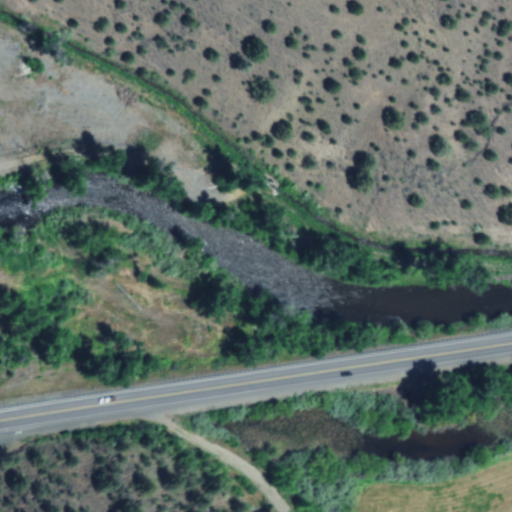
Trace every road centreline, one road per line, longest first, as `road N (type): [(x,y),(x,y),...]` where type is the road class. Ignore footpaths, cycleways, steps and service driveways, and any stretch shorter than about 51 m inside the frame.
road 1 (primary): [(163,395),(511,341)]
road 2 (primary): [(163,395),(0,419)]
